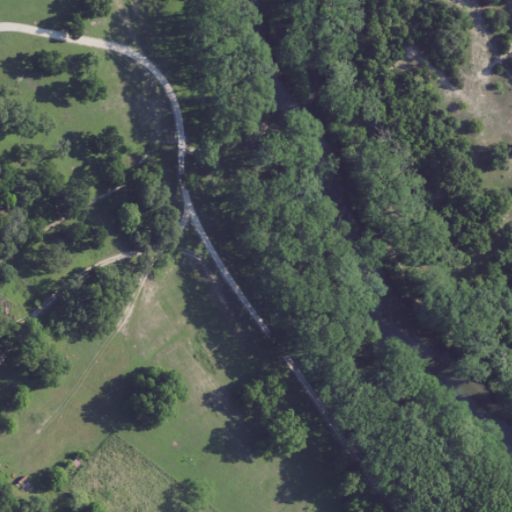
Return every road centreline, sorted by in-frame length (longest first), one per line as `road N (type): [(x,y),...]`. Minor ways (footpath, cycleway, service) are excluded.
road 1 (residential): [(0,364),(102,266),(211,244)]
road 2 (residential): [(381,0),(386,56),(408,96),(445,125),(511,135)]
